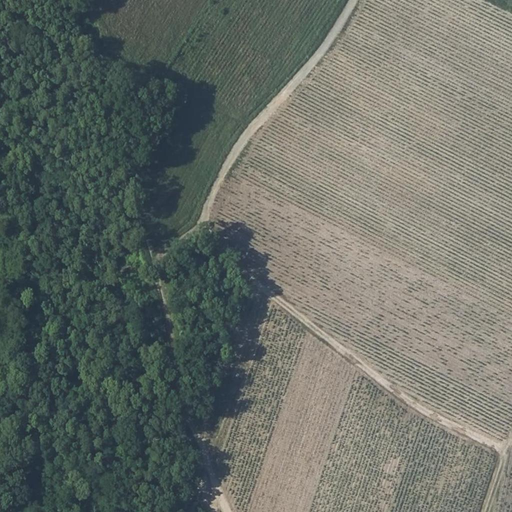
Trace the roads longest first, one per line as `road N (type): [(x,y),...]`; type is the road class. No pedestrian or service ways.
road 1 (track): [(353,0),(298,82),(239,145),(205,211),(219,245),(257,285),(359,366),(423,413),(505,447),(483,511)]
road 2 (track): [(153,262),(174,393),(222,511)]
road 3 (track): [(257,285),(205,466)]
